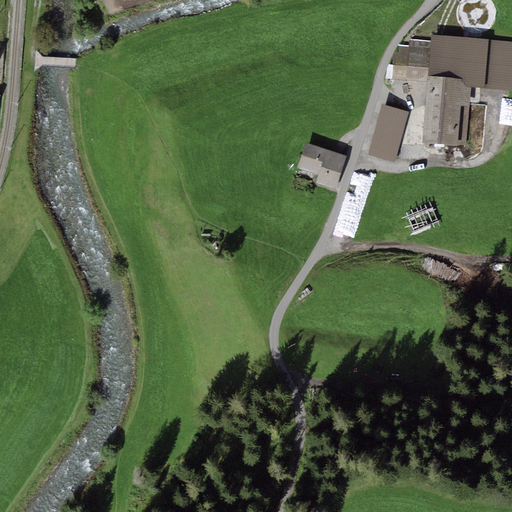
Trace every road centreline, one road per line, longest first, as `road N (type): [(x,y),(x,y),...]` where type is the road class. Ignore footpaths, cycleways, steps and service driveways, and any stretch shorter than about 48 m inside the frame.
road 1 (unclassified): [(435,0),(395,40),(322,248),(274,331),(306,428),(280,511)]
road 2 (track): [(124,511),(145,333),(77,107),(77,63)]
road 3 (track): [(77,63),(208,17),(316,0)]
road 4 (track): [(322,248),(511,256)]
